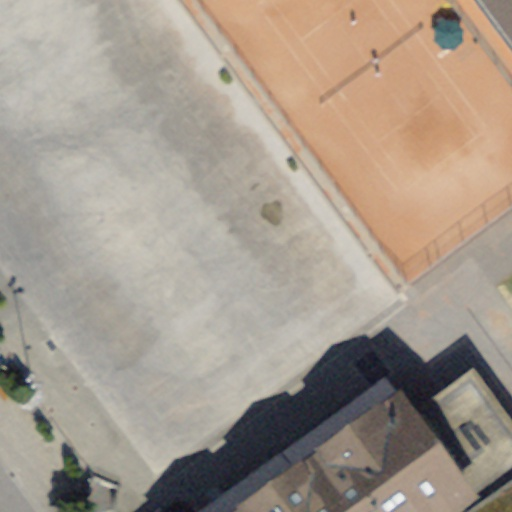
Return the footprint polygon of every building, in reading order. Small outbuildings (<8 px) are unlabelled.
[(316,358),(372,344),(324,274),(319,255),(336,244),(224,82),(215,44),(184,0),(0,0),(0,39),(24,42),(60,33),(58,50),(285,379),(316,358)] [(511,342),(489,360),(511,389),(511,342)] [(233,367),(129,435),(172,501),(276,433),(233,367)] [(511,430),(473,377),(415,419),(399,397),(295,473),(300,480),(286,481),(279,486),(276,497),(259,500),(254,511),(471,511),(479,507),(511,482),(511,430)] [(0,408),(0,413),(65,494),(104,463),(37,379),(0,408)] [(511,511),(511,482),(479,507),(471,511),(511,511)]
